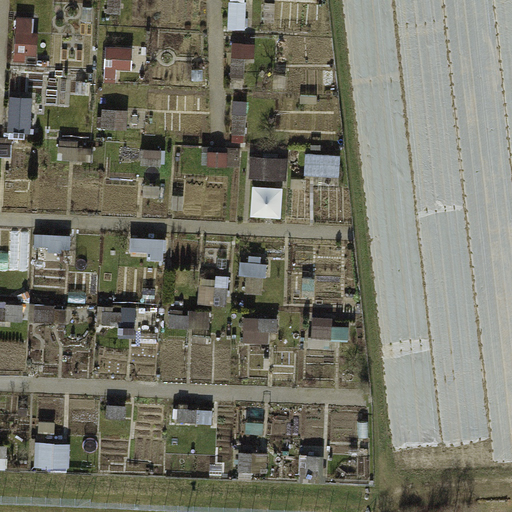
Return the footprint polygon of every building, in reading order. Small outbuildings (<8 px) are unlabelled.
[(21,16),(20,34),(37,34),(37,16),(21,16)] [(136,72),(137,45),(110,45),(110,71),(136,72)] [(310,172),(344,172),(345,153),(310,152),(310,172)] [(257,154),(257,177),(290,178),(291,155),(257,154)] [(255,214),(286,215),(287,183),(256,182),(255,214)] [(248,316),(248,339),(278,340),(278,316),(248,316)] [(39,464),(71,470),(76,443),(43,438),(39,464)]
